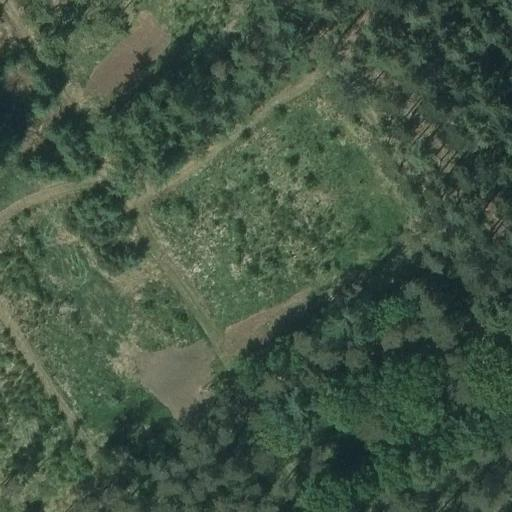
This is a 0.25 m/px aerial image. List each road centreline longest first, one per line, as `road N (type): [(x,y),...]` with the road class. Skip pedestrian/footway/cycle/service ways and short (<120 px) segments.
road 1 (track): [(2,0),(316,511)]
road 2 (track): [(294,0),(511,339)]
road 3 (track): [(332,61),(128,205)]
road 4 (track): [(0,312),(124,511)]
road 5 (track): [(0,220),(58,189),(116,185)]
